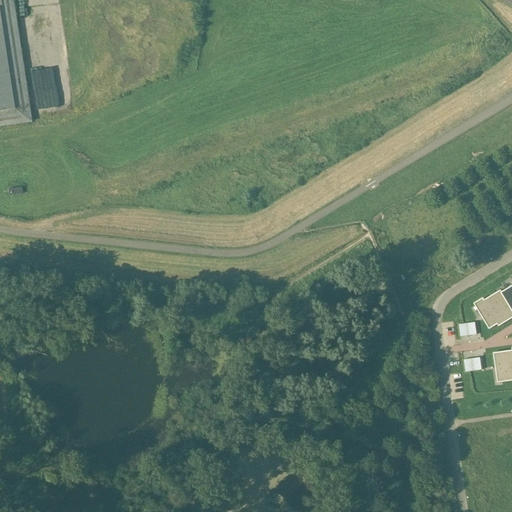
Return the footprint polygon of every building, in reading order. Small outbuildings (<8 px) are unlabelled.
[(0,0),(0,126),(31,122),(12,0),(0,0)] [(511,286),(502,293),(501,290),(484,300),(483,298),(474,304),(489,330),(498,325),(499,327),(511,319),(511,286)] [(477,335),(475,323),(459,325),(460,337),(477,335)] [(511,348),(511,349),(511,350),(493,353),(498,383),(511,381),(511,348)] [(482,370),(480,358),(464,360),(465,373),(482,370)] [(490,507),(491,511),(511,511),(511,440),(508,442),(509,453),(497,455),(504,505),(490,507)]
